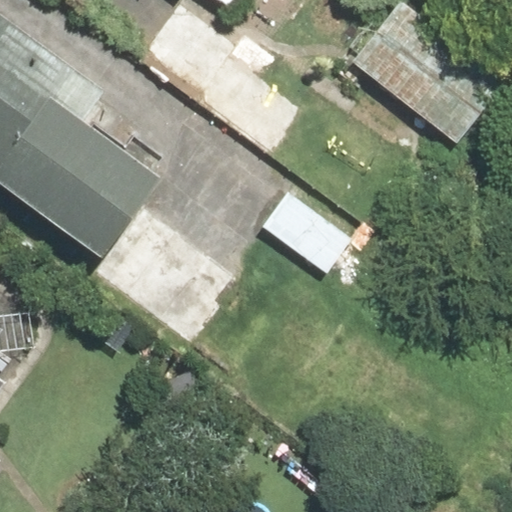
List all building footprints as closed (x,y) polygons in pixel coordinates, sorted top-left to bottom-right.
[(64,0),(69,3),(71,0),(175,0),(180,3),(182,0),(206,0),(226,15),(236,0),(64,0)] [(185,0),(183,0),(142,53),(196,95),(238,41),(185,0)] [(391,3),(343,62),(449,148),(497,89),(391,3)] [(11,50),(0,41),(0,200),(85,262),(144,180),(75,130),(99,97),(19,39),(11,50)] [(236,52),(194,107),(267,161),(308,106),(236,52)] [(383,153),(317,102),(280,149),(379,225),(407,188),(375,164),(383,153)] [(385,330),(422,281),(359,232),(350,244),(282,192),(253,229),(385,330)] [(147,211),(96,277),(188,348),(239,282),(147,211)]
